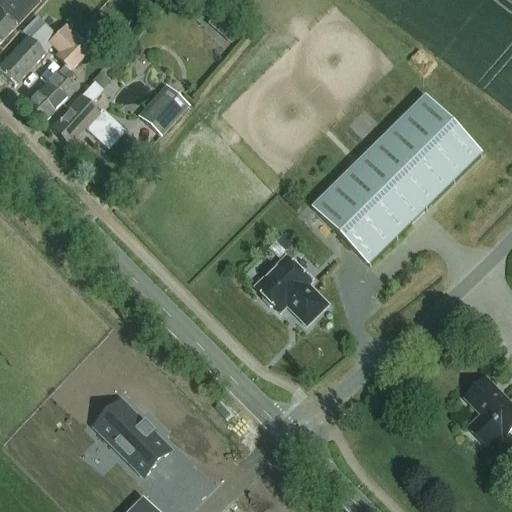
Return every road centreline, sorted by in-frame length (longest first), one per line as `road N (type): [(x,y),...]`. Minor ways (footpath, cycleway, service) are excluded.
road 1 (tertiary): [(291,439),(0,147)]
road 2 (unclassified): [(291,439),(511,241)]
